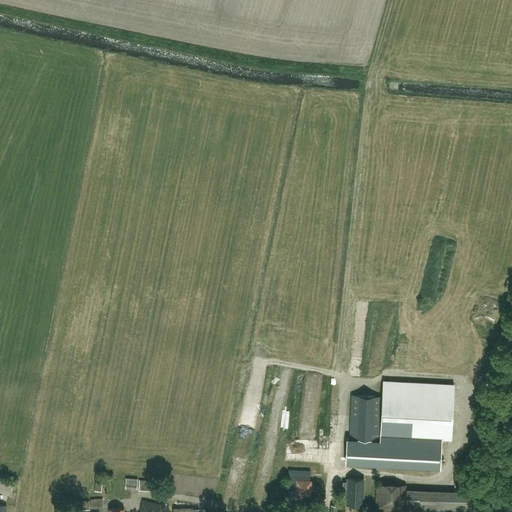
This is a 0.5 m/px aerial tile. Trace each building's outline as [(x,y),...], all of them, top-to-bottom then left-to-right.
[(347,438),(346,463),(404,465),(439,467),(441,438),(451,438),(454,385),(384,381),(351,379),(348,438),(347,438)] [(309,501),(311,471),(289,469),(287,500),(309,501)] [(455,490),(464,489),(463,477),(454,477),(455,490)] [(137,489),(138,479),(126,478),(125,489),(137,489)] [(343,482),(343,495),(347,495),(347,504),(362,505),(363,479),(348,479),(348,483),(343,482)] [(149,490),(149,480),(139,480),(139,490),(149,490)] [(406,484),(376,484),(376,510),(429,511),(470,511),(471,491),(406,489),(406,484)] [(103,508),(102,499),(90,499),(91,508),(103,508)] [(162,511),(164,505),(143,500),(140,511),(162,511)]
